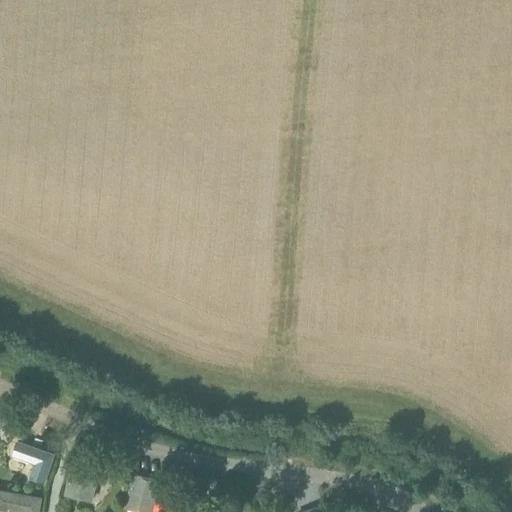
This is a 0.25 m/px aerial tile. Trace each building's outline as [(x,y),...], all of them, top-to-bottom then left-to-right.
[(45,485),(55,454),(17,441),(11,457),(33,464),(28,479),(45,485)] [(92,503),(100,466),(72,460),(64,496),(92,503)] [(136,511),(153,511),(161,481),(133,474),(124,509),(136,511)] [(303,484),(285,492),(289,502),(307,493),(303,484)] [(0,490),(0,509),(15,511),(38,511),(41,498),(0,490)]
